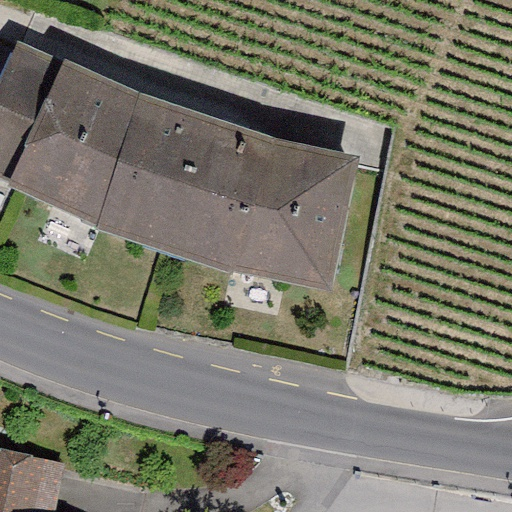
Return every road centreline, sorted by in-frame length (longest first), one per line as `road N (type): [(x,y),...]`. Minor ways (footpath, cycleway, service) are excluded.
road 1 (secondary): [(0,324),(165,381),(511,444)]
road 2 (unknown): [(0,22),(293,114)]
